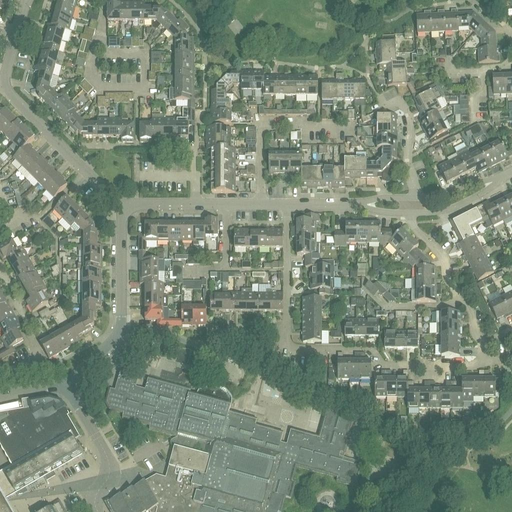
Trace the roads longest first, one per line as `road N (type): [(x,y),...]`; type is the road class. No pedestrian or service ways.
road 1 (residential): [(484,363),(384,365),(372,349),(285,347)]
road 2 (residential): [(259,203),(260,126),(351,127)]
road 3 (residential): [(121,204),(2,86)]
road 4 (residential): [(484,345),(472,311),(446,283),(444,256),(411,226),(414,214)]
road 5 (residential): [(285,347),(286,204)]
road 6 (unclassified): [(96,511),(107,460),(64,384)]
road 7 (unclassified): [(119,332),(121,204)]
